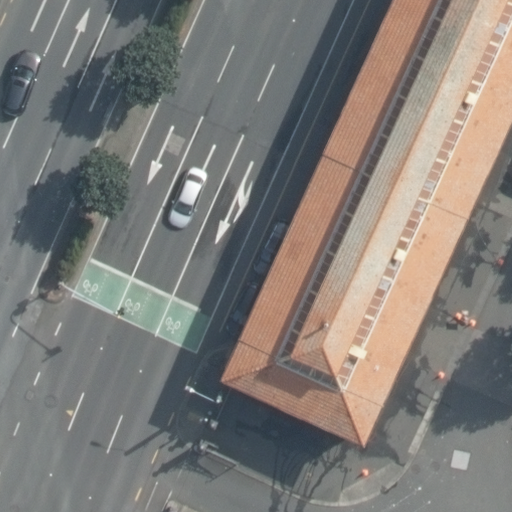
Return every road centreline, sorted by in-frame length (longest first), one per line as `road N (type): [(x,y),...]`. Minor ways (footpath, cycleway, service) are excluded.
road 1 (primary): [(281,0),(84,461)]
road 2 (primary): [(0,203),(91,0)]
road 3 (residential): [(511,342),(434,511)]
